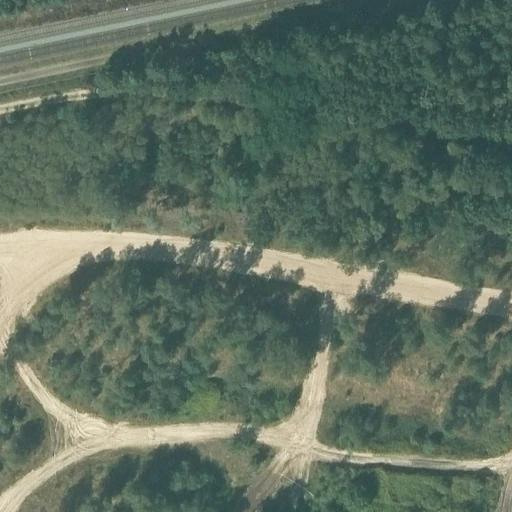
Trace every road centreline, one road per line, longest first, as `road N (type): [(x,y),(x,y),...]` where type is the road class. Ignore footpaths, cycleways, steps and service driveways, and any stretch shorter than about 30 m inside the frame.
road 1 (track): [(0,249),(129,243),(511,309)]
road 2 (track): [(511,137),(217,101),(0,112)]
road 3 (unknown): [(90,435),(238,428),(306,439)]
road 4 (unknown): [(306,439),(511,466)]
road 5 (unknown): [(329,277),(306,439)]
road 6 (unknown): [(90,435),(67,422),(0,344)]
